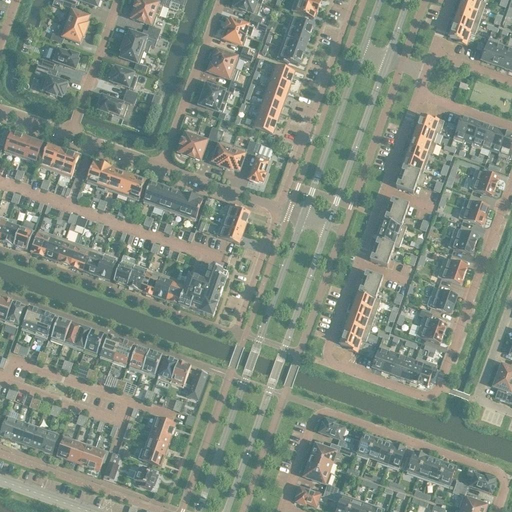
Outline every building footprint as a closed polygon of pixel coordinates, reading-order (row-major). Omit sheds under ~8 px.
[(98,0),(57,0),(57,1),(64,3),(76,7),(77,8),(79,2),(97,9),(100,1),(99,0),(98,0)] [(137,4),(135,10),(157,17),(160,18),(163,7),(169,9),(171,3),(163,0),(159,0),(157,4),(144,0),(138,0),(137,4)] [(234,6),(233,8),(251,15),(249,21),(250,21),(253,22),(258,24),(259,24),(261,25),(263,19),(257,17),(261,6),(247,1),(244,0),(235,0),(234,6)] [(299,0),(299,2),(309,6),(319,10),(321,3),(320,3),(320,0),(299,0)] [(462,0),(460,7),(482,15),(486,5),(481,3),(473,0),(462,0)] [(295,1),(292,8),(291,12),(314,20),(315,16),(316,16),(319,10),(309,6),(299,2),(295,1)] [(63,24),(86,32),(89,25),(87,24),(89,18),(74,13),(76,7),(64,3),(62,9),(67,11),(63,24)] [(460,7),(457,18),(479,25),(482,15),(460,7)] [(150,27),(148,32),(159,36),(161,31),(153,28),(157,19),(157,17),(135,10),(132,18),(131,20),(139,23),(138,23),(146,26),(146,25),(150,27)] [(288,28),(310,36),(312,30),(311,29),(313,25),(292,18),(288,28)] [(457,18),(453,28),(470,34),(475,36),(479,25),(457,18)] [(227,23),(225,31),(245,38),(245,37),(247,38),(251,40),(254,29),(251,28),(251,27),(248,26),(232,21),(231,24),(227,23)] [(250,21),(248,26),(251,27),(251,28),(254,29),(257,30),(259,24),(258,24),(253,22),(250,21)] [(86,32),(63,24),(58,37),(53,35),(51,41),(62,45),(64,39),(80,45),(82,39),(84,39),(86,32)] [(284,38),(305,46),(307,42),(308,42),(310,36),(288,28),(284,38)] [(470,34),(453,28),(449,38),(459,41),(458,43),(466,46),(470,34)] [(225,31),(223,38),(224,38),(223,41),(243,49),(241,54),(247,56),(249,50),(244,48),(246,39),(247,38),(245,37),(245,38),(225,31)] [(145,53),(149,40),(157,43),(159,36),(148,32),(146,38),(130,33),(128,39),(126,38),(124,46),(133,49),(145,53)] [(281,49),(303,56),(305,50),(304,50),(305,46),(284,38),(281,49)] [(481,62),(491,65),(498,46),(499,43),(489,39),(481,62)] [(140,72),(146,75),(148,69),(140,66),(145,53),(133,49),(124,46),(121,53),(123,53),(121,59),(136,65),(134,70),(140,72)] [(491,65),(500,68),(507,49),(498,46),(491,65)] [(288,65),(288,63),(298,67),(299,62),(301,63),(303,56),(281,49),(277,59),(279,60),(279,62),(288,65)] [(500,68),(509,71),(511,61),(511,50),(507,49),(500,68)] [(54,50),(50,61),(75,71),(79,62),(77,61),(79,57),(70,53),(69,55),(54,50)] [(216,51),(213,59),(215,60),(214,63),(223,67),(236,71),(240,60),(251,64),(253,58),(247,56),(241,54),(239,59),(216,51)] [(43,61),(41,67),(53,71),(55,66),(43,61)] [(211,66),(208,74),(231,82),(229,88),(235,90),(241,92),(243,86),(234,83),(238,72),(236,71),(223,67),(214,63),(213,66),(211,66)] [(286,69),(277,65),(277,67),(274,67),(270,78),(291,85),(293,79),(291,78),(293,75),(294,76),(294,74),(285,71),(286,69)] [(53,71),(41,67),(38,66),(35,74),(44,78),(39,91),(48,94),(48,96),(56,99),(57,97),(62,99),(63,97),(64,97),(67,88),(66,87),(67,85),(55,81),(58,73),(53,71)] [(111,83),(133,91),(138,77),(116,69),(115,72),(114,71),(110,80),(112,81),(111,83)] [(291,85),(270,78),(267,88),(287,95),(287,94),(286,94),(287,90),(289,91),(291,85)] [(204,92),(203,96),(211,99),(226,105),(230,94),(233,95),(235,90),(229,88),(227,93),(205,85),(203,92),(204,92)] [(287,95),(267,88),(263,98),(283,105),(286,99),(284,99),(285,95),(286,95),(286,96),(287,96),(287,95)] [(136,101),(138,95),(127,91),(125,97),(136,101)] [(200,99),(197,106),(220,114),(218,119),(220,120),(224,122),(226,116),(223,115),(226,105),(211,99),(203,96),(201,100),(200,99)] [(123,103),(134,107),(136,101),(125,97),(123,103)] [(99,112),(108,115),(108,113),(124,119),(128,107),(102,98),(99,106),(101,107),(99,112)] [(260,108),(280,115),(280,114),(279,114),(280,111),(281,111),(283,105),(263,98),(260,108)] [(260,108),(256,118),(276,125),(278,119),(277,119),(278,115),(279,116),(280,115),(260,108)] [(418,127),(435,134),(439,121),(431,118),(430,120),(421,117),(418,127)] [(276,125),(256,118),(252,129),(272,136),(273,135),(272,134),(273,131),(274,132),(277,125),(276,125)] [(454,138),(463,142),(470,122),(461,119),(454,138)] [(463,142),(472,145),(479,125),(470,122),(463,142)] [(472,145),(482,148),(488,128),(479,125),(472,145)] [(418,127),(414,138),(431,144),(435,134),(418,127)] [(482,148),(491,151),(498,132),(488,128),(482,148)] [(197,136),(189,159),(194,160),(201,162),(208,141),(214,143),(218,131),(212,129),(208,140),(197,137),(198,136),(197,136)] [(181,147),(178,154),(181,155),(180,155),(187,158),(189,159),(197,136),(198,134),(187,130),(186,132),(185,135),(184,139),(183,139),(180,147),(181,147)] [(220,145),(213,164),(219,166),(218,167),(225,170),(229,161),(234,147),(221,142),(224,133),(218,131),(214,143),(220,145)] [(491,151),(500,154),(507,135),(498,132),(491,151)] [(15,158),(22,138),(23,137),(16,135),(16,136),(13,135),(13,134),(11,134),(4,154),(15,158)] [(511,136),(507,135),(500,154),(511,158),(511,154),(511,136)] [(25,161),(32,141),(31,141),(31,142),(28,141),(28,140),(22,138),(15,158),(25,161)] [(428,154),(431,144),(414,138),(410,148),(428,154)] [(32,141),(25,161),(36,165),(43,145),(36,143),(36,144),(32,143),(33,142),(32,141)] [(229,161),(225,170),(233,172),(233,171),(239,173),(246,154),(251,156),(256,144),(250,143),(247,151),(234,147),(229,161)] [(257,158),(249,181),(258,184),(258,183),(263,184),(266,176),(264,175),(270,160),(258,156),(262,147),(256,144),(251,156),(257,158)] [(40,169),(50,173),(58,152),(54,150),(54,149),(48,147),(40,169)] [(424,164),(428,154),(410,148),(407,158),(424,164)] [(50,173),(61,176),(68,154),(62,152),(62,153),(58,152),(50,173)] [(68,154),(61,176),(71,180),(79,159),(74,157),(75,156),(68,154)] [(407,158),(403,168),(421,174),(424,164),(407,158)] [(87,184),(97,188),(105,167),(98,165),(98,166),(94,164),(90,174),(88,174),(85,181),(87,182),(87,184)] [(107,194),(108,192),(107,192),(115,172),(111,170),(111,169),(105,167),(97,188),(96,190),(107,194)] [(413,195),(421,174),(403,168),(396,189),(413,195)] [(496,189),(499,179),(476,171),(472,180),(496,189)] [(108,192),(118,195),(125,175),(124,175),(123,173),(120,172),(119,173),(115,172),(107,192),(108,192)] [(118,195),(128,199),(135,179),(131,177),(130,176),(127,175),(126,176),(125,175),(118,195)] [(135,179),(128,199),(138,203),(146,183),(144,182),(143,181),(141,180),(139,180),(135,179)] [(472,180),(469,190),(492,198),(496,189),(472,180)] [(143,204),(154,208),(161,188),(157,187),(156,185),(153,184),(152,185),(150,184),(143,204)] [(154,208),(164,212),(171,192),(170,191),(169,190),(167,189),(165,190),(161,188),(154,208)] [(164,212),(174,215),(181,195),(177,194),(176,192),(174,191),(172,192),(171,192),(164,212)] [(174,215),(184,219),(192,198),(185,196),(185,197),(181,195),(174,215)] [(192,198),(184,219),(195,223),(202,203),(198,201),(198,200),(192,198)] [(388,211),(385,221),(402,227),(404,222),(405,217),(406,215),(406,214),(409,206),(392,200),(388,211)] [(465,200),(462,210),(485,218),(489,209),(465,200)] [(228,207),(224,217),(246,225),(248,219),(247,218),(249,214),(239,211),(240,209),(231,206),(230,208),(228,207)] [(462,210),(458,219),(482,228),(485,218),(462,210)] [(0,242),(1,243),(9,221),(0,217),(0,242)] [(246,225),(224,217),(220,227),(223,228),(241,235),(243,231),(244,231),(246,225)] [(13,248),(14,248),(21,228),(8,223),(9,221),(1,243),(1,244),(13,248)] [(385,221),(381,231),(403,239),(406,231),(407,228),(402,227),(385,221)] [(217,238),(219,239),(235,245),(239,246),(241,239),(240,239),(241,235),(223,228),(220,227),(217,237),(217,238)] [(21,228),(14,248),(27,253),(34,232),(21,228)] [(475,248),(478,238),(455,230),(451,239),(475,248)] [(32,254),(44,259),(52,236),(39,231),(31,254),(32,254)] [(381,231),(377,242),(394,248),(399,250),(400,247),(403,239),(381,231)] [(44,259),(57,263),(65,241),(52,236),(44,259)] [(451,239),(448,249),(471,257),(475,248),(451,239)] [(70,268),(78,245),(65,241),(57,263),(61,265),(70,268)] [(374,252),(370,262),(387,268),(390,260),(391,259),(391,258),(393,253),(394,248),(377,242),(374,252)] [(70,268),(83,273),(91,250),(78,245),(70,268)] [(83,273),(96,277),(104,255),(91,250),(83,273)] [(104,255),(96,277),(109,282),(110,282),(118,260),(104,255)] [(464,277),(468,268),(444,260),(441,269),(464,277)] [(114,284),(127,288),(135,266),(122,261),(114,284)] [(139,293),(140,293),(148,271),(135,266),(127,288),(127,289),(139,293)] [(202,315),(213,319),(217,308),(216,308),(226,281),(227,281),(229,275),(223,272),(211,268),(206,283),(189,277),(187,284),(185,289),(179,307),(190,311),(191,311),(202,315)] [(441,269),(437,278),(461,287),(464,277),(441,269)] [(140,293),(153,298),(161,275),(148,271),(140,293)] [(362,284),(359,294),(376,300),(377,296),(379,290),(380,289),(380,288),(383,280),(366,274),(362,284)] [(153,298),(166,302),(174,280),(161,275),(153,298)] [(179,307),(185,289),(187,284),(174,280),(166,302),(170,304),(179,307)] [(454,307),(457,297),(434,289),(430,299),(454,307)] [(359,294),(355,304),(356,304),(377,312),(379,306),(380,304),(381,302),(376,300),(359,294)] [(0,324),(5,326),(13,303),(12,303),(5,300),(5,301),(4,300),(4,301),(0,299),(0,324)] [(430,299),(428,304),(427,308),(450,316),(454,307),(430,299)] [(13,303),(5,326),(17,330),(25,308),(13,304),(13,303)] [(355,304),(351,314),(373,322),(374,321),(376,313),(377,312),(356,304),(355,304)] [(34,336),(42,314),(29,310),(21,332),(34,336)] [(55,319),(42,314),(34,336),(47,341),(55,319)] [(351,314),(348,325),(370,333),(371,329),(373,322),(351,314)] [(443,336),(447,327),(423,319),(420,328),(443,336)] [(62,346),(70,324),(58,320),(51,339),(50,342),(62,346)] [(73,350),(81,328),(72,325),(71,325),(70,324),(62,346),(64,347),(64,346),(73,350)] [(348,325),(344,335),(366,343),(368,337),(370,333),(348,325)] [(85,354),(92,332),(91,332),(91,331),(81,328),(73,350),(83,353),(83,354),(85,354)] [(420,328),(416,338),(440,346),(443,336),(420,328)] [(92,332),(85,354),(96,358),(97,356),(104,336),(92,332)] [(344,335),(340,346),(349,349),(349,351),(352,352),(357,354),(360,343),(361,342),(366,343),(344,335)] [(112,364),(120,342),(118,342),(118,341),(108,338),(100,360),(112,364)] [(120,342),(112,364),(125,369),(133,347),(120,342)] [(141,375),(149,353),(137,348),(130,367),(129,370),(141,375)] [(372,369),(382,372),(389,353),(379,349),(372,369)] [(149,353),(141,375),(154,379),(155,376),(162,357),(149,353)] [(382,372),(391,375),(398,356),(389,353),(382,372)] [(391,375),(400,379),(407,359),(398,356),(391,375)] [(170,385),(179,363),(178,363),(166,358),(158,380),(170,385)] [(400,379),(409,382),(416,362),(407,359),(400,379)] [(409,382),(418,385),(425,365),(416,362),(409,382)] [(179,363),(170,385),(183,390),(184,388),(185,385),(189,374),(190,371),(191,369),(191,368),(187,366),(186,365),(179,363)] [(499,370),(497,377),(511,382),(511,363),(510,369),(500,365),(498,370),(499,370)] [(425,365),(418,385),(427,388),(431,378),(433,379),(436,369),(425,365)] [(197,374),(190,371),(189,374),(196,376),(192,387),(185,385),(184,388),(191,390),(188,398),(198,402),(208,375),(197,372),(197,374)] [(196,376),(189,374),(185,385),(192,387),(196,376)] [(511,382),(497,377),(495,383),(493,383),(492,388),(498,391),(494,400),(511,406),(511,382)] [(144,401),(152,404),(156,394),(147,391),(144,401)] [(177,402),(173,411),(179,413),(183,404),(177,402)] [(195,419),(188,416),(185,425),(192,428),(195,419)] [(11,441),(18,421),(7,417),(0,438),(5,439),(11,441)] [(156,417),(151,430),(172,437),(174,431),(175,426),(166,423),(167,421),(156,417)] [(21,445),(28,425),(27,427),(18,424),(18,421),(11,441),(11,442),(11,441),(21,445)] [(324,426),(323,425),(319,434),(340,442),(342,437),(344,438),(347,431),(334,426),(335,424),(326,421),(324,426)] [(31,448),(38,428),(28,425),(21,445),(31,448)] [(41,452),(49,432),(38,428),(31,448),(41,452)] [(151,430),(148,440),(168,447),(171,437),(172,437),(151,430)] [(49,432),(41,452),(52,456),(59,436),(49,432)] [(367,461),(374,441),(370,439),(369,438),(367,437),(365,437),(364,437),(356,457),(367,461)] [(68,462),(75,442),(65,438),(58,458),(68,462)] [(148,440),(144,450),(164,457),(168,447),(148,440)] [(374,441),(367,461),(368,459),(378,462),(384,444),(383,444),(382,442),(380,441),(378,442),(374,441)] [(75,442),(68,462),(78,465),(86,445),(75,442)] [(311,457),(333,464),(335,458),(340,459),(341,455),(350,458),(354,447),(342,443),(338,454),(337,453),(315,446),(311,457)] [(384,444),(378,462),(388,466),(387,468),(395,447),(394,447),(394,448),(390,446),(390,445),(387,444),(386,445),(384,444)] [(86,445),(78,465),(88,469),(89,469),(96,449),(86,445)] [(395,447),(387,468),(398,472),(405,452),(404,451),(405,450),(395,447)] [(96,449),(89,469),(95,471),(99,473),(102,464),(104,464),(108,453),(96,449)] [(142,450),(139,460),(143,462),(161,468),(164,457),(144,450),(142,450)] [(417,479),(425,457),(415,454),(415,455),(414,455),(407,475),(417,479)] [(308,467),(332,476),(332,475),(329,474),(333,464),(311,457),(311,458),(312,458),(311,461),(310,461),(308,467)] [(428,482),(435,462),(433,462),(433,460),(430,459),(429,460),(425,459),(425,457),(417,479),(428,482)] [(438,486),(445,466),(441,464),(440,463),(437,462),(436,462),(435,462),(428,482),(438,486)] [(109,464),(105,477),(114,480),(119,467),(109,464)] [(445,466),(438,486),(448,490),(455,469),(454,469),(453,467),(450,466),(449,467),(445,466)] [(332,476),(308,467),(304,478),(328,487),(332,476)] [(137,472),(133,481),(141,484),(140,487),(151,491),(152,488),(154,488),(158,478),(154,476),(155,473),(140,468),(139,473),(137,472)] [(350,475),(348,480),(348,481),(356,484),(357,479),(350,477),(350,475)] [(471,488),(491,495),(495,486),(493,486),(495,481),(486,478),(485,480),(475,476),(471,488)] [(452,494),(464,498),(468,488),(456,483),(452,494)] [(339,491),(327,487),(323,499),(337,504),(339,498),(337,497),(339,491)] [(320,497),(300,490),(297,499),(298,499),(297,504),(305,507),(306,505),(316,509),(320,497)] [(348,511),(353,500),(343,496),(336,511),(348,511)] [(459,509),(467,511),(485,511),(487,507),(463,498),(459,509)] [(353,500),(348,511),(360,511),(363,503),(353,500)] [(363,503),(360,511),(371,511),(374,507),(363,503)]
